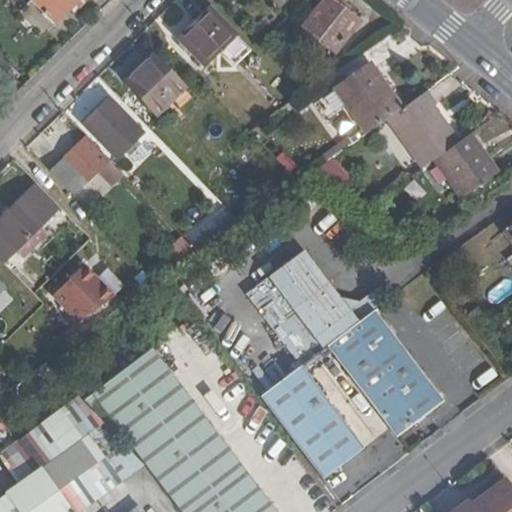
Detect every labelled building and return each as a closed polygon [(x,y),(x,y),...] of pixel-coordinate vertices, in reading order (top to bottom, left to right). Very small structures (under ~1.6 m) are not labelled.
[(33,0),(33,1),(57,26),(81,2),(83,4),(87,0),(33,0)] [(333,0),(330,0),(309,32),(344,56),(366,22),(333,0)] [(211,10),(182,38),(208,65),(222,52),(238,68),(254,53),(211,10)] [(156,57),(130,85),(159,115),(186,88),(156,57)] [(387,119),(404,107),(396,94),(384,78),(374,63),(339,89),(369,132),(387,119)] [(384,78),(396,94),(401,91),(389,74),(384,78)] [(387,119),(420,170),(432,161),(459,142),(435,108),(437,107),(426,91),(404,107),(387,119)] [(89,125),(122,157),(148,132),(117,99),(89,125)] [(497,173),(471,134),(459,142),(432,161),(459,200),(497,173)] [(87,138),(56,168),(79,192),(100,173),(106,180),(115,171),(109,164),(111,161),(87,138)] [(352,178),(334,157),(320,168),(342,186),(352,178)] [(114,188),(127,176),(112,161),(111,161),(109,164),(115,171),(106,180),(114,188)] [(39,189),(0,226),(0,257),(7,264),(20,251),(27,257),(44,239),(41,236),(50,227),(47,225),(61,211),(39,189)] [(244,223),(233,212),(192,242),(193,244),(202,253),(244,223)] [(375,310),(398,293),(389,281),(356,306),(310,243),(276,268),(277,271),(253,288),(306,361),(325,347),(375,310)] [(202,253),(193,244),(157,270),(164,280),(173,274),(202,253)] [(85,268),(53,296),(77,325),(110,297),(85,268)] [(0,269),(0,295),(13,282),(0,269)] [(325,347),(398,441),(446,404),(375,310),(325,347)] [(97,393),(152,465),(188,511),(286,511),(159,347),(97,393)] [(264,393),(329,476),(370,444),(305,362),(264,393)] [(109,422),(94,432),(129,481),(152,465),(109,422)] [(94,432),(0,499),(0,511),(85,511),(129,481),(94,432)] [(468,511),(511,511),(511,487),(511,488),(485,507),(479,499),(466,508),(468,511)]
